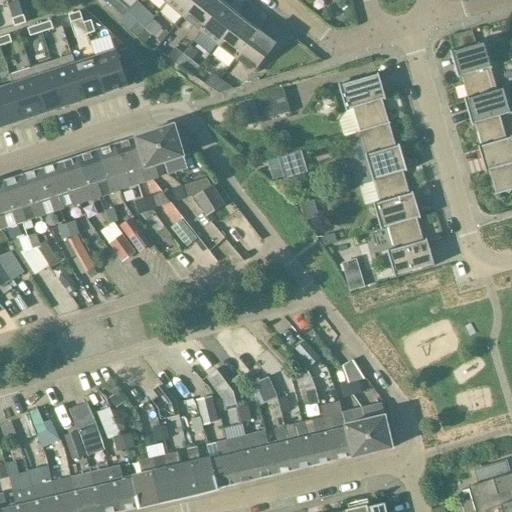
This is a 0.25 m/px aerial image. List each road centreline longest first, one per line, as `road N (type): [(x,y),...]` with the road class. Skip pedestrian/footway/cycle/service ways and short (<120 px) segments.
road 1 (residential): [(185,511),(405,465),(416,439),(410,410),(308,297),(182,108),(0,162)]
road 2 (residential): [(511,255),(493,257),(471,244),(408,36)]
